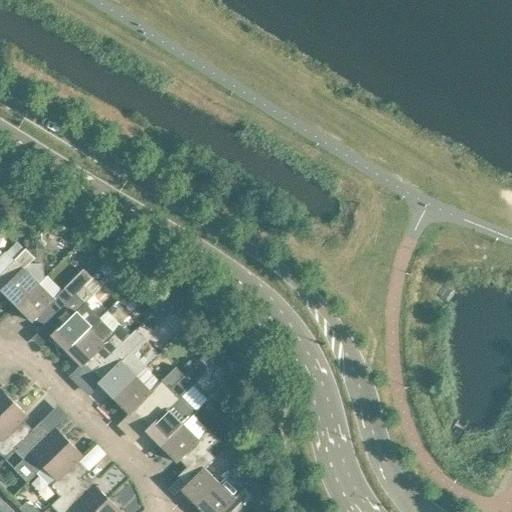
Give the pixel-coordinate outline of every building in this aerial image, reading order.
[(26,249),(35,259),(45,249),(36,240),(26,249)] [(14,261),(23,252),(15,243),(5,252),(14,261)] [(14,261),(0,274),(0,279),(5,285),(0,290),(16,306),(38,284),(44,279),(42,263),(30,263),(35,259),(26,249),(23,252),(14,261)] [(0,274),(14,261),(5,252),(2,255),(0,252),(0,274)] [(38,284),(16,306),(32,323),(37,317),(45,325),(84,286),(83,286),(91,278),(83,270),(60,292),(53,299),(38,284)] [(131,285),(151,305),(156,300),(160,297),(140,277),(131,285)] [(66,351),(100,318),(85,303),(93,295),(84,286),(45,325),(45,326),(48,323),(55,330),(50,335),(66,351)] [(100,318),(66,351),(82,368),(87,362),(95,370),(130,335),(121,326),(114,333),(100,318)] [(130,335),(95,370),(103,378),(97,383),(113,399),(144,369),(159,354),(136,330),(130,335)] [(209,352),(184,377),(193,386),(210,369),(204,363),(212,355),(211,353),(209,352)] [(135,410),(142,418),(184,377),(175,368),(159,384),(144,369),(113,399),(129,415),(135,410)] [(170,390),(142,418),(150,426),(145,431),(161,447),(192,416),(197,411),(182,396),(193,386),(184,377),(170,390)] [(0,415),(13,402),(0,388),(0,415)] [(28,417),(13,402),(0,415),(0,440),(1,441),(0,441),(0,453),(4,459),(41,422),(32,430),(23,421),(28,417)] [(192,416),(161,447),(176,463),(182,458),(189,465),(189,466),(206,449),(218,438),(210,431),(209,429),(207,431),(192,416)] [(210,431),(218,438),(228,428),(220,421),(210,431)] [(14,450),(24,461),(37,474),(69,442),(55,428),(51,432),(41,422),(4,459),(5,459),(14,450)] [(60,498),(88,470),(79,461),(83,457),(69,442),(37,474),(60,497),(60,498)] [(189,466),(178,477),(186,485),(180,490),(196,506),(218,484),(204,469),(215,458),(206,449),(189,466)] [(67,511),(69,511),(70,511),(93,511),(108,498),(93,484),(89,488),(80,479),(89,471),(88,470),(60,498),(52,506),(57,511),(67,511)] [(218,484),(196,506),(202,511),(239,511),(254,498),(244,488),(230,473),(218,484)] [(120,511),(108,498),(93,511),(120,511)]
